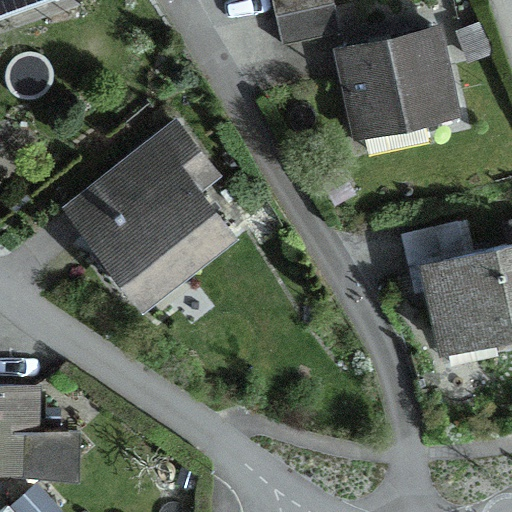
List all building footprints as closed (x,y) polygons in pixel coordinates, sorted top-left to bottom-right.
[(272,0),(275,14),(334,1),(333,0),(272,0)] [(282,42),(340,29),(334,1),(275,14),(282,42)] [(430,30),(347,48),(344,49),(349,71),(363,134),(364,134),(368,149),(428,135),(425,120),(452,114),(433,29),(430,30)] [(139,289),(223,223),(224,222),(178,163),(197,148),(176,120),(116,167),(137,193),(90,230),(137,291),(139,289)] [(491,324),(511,319),(511,241),(464,252),(442,257),(448,280),(453,303),(438,306),(451,361),(497,351),(491,324)] [(0,466),(60,468),(61,427),(34,426),(35,385),(0,384),(0,466)]
